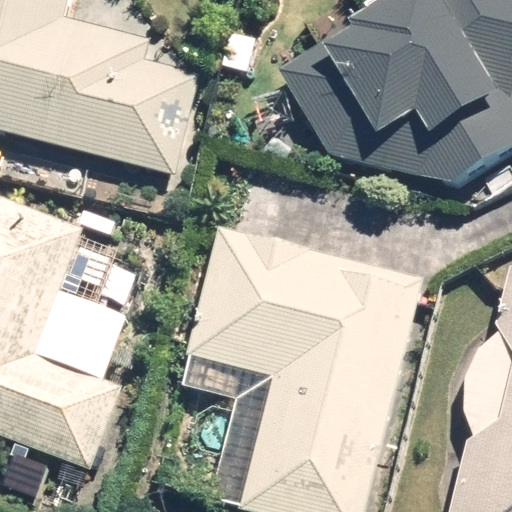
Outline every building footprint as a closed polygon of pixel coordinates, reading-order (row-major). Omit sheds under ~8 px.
[(0,0),(0,131),(187,178),(214,73),(158,59),(164,36),(81,15),(84,0),(0,0)] [(511,0),(395,0),(377,12),(383,22),(296,75),(348,165),(480,187),(511,166),(511,0)] [(0,433),(104,474),(136,390),(114,382),(138,318),(73,293),(95,235),(0,198),(0,433)] [(387,511),(446,282),(232,227),(201,349),(279,369),(241,511),(387,511)] [(511,511),(511,336),(511,337),(509,338),(506,340),(503,342),(500,344),(498,347),(495,349),(493,352),(491,354),(489,357),(487,360),(485,362),(483,365),(482,368),(480,372),(479,375),(478,378),(477,381),(476,385),(476,388),(475,391),(475,395),(475,398),(475,401),(475,405),(476,408),(476,412),(477,415),(478,418),(479,422),(480,425),(481,428),(482,431),(484,434),(486,437),(466,511),(511,511)]
